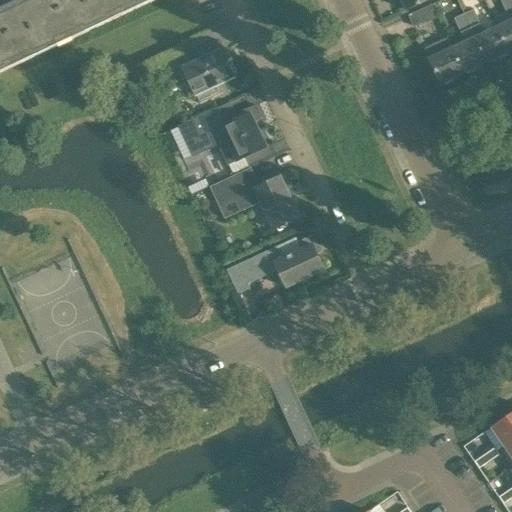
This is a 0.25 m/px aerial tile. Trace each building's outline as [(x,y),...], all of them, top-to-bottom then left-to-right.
[(32,0),(0,15),(0,69),(147,0),(32,0)] [(401,0),(407,11),(429,0),(401,0)] [(500,0),(506,13),(511,9),(511,1),(511,0),(500,0)] [(432,5),(408,16),(413,28),(425,22),(426,24),(438,18),(432,5)] [(465,42),(452,48),(465,74),(487,64),(464,14),(460,6),(450,11),(465,42)] [(487,64),(509,54),(497,27),(484,32),(474,10),(464,14),(487,64)] [(509,54),(511,52),(511,19),(497,27),(509,54)] [(441,85),(465,74),(452,48),(449,40),(427,50),(431,58),(429,59),(441,85)] [(182,44),(137,65),(153,98),(189,82),(196,97),(199,105),(222,94),(218,86),(234,79),(223,55),(227,53),(226,50),(225,49),(220,42),(196,53),(198,56),(189,60),(182,44)] [(235,113),(238,120),(227,125),(219,108),(180,126),(193,156),(226,140),(236,162),(240,160),(246,157),(255,153),(267,148),(255,122),(262,118),(256,106),(235,113)] [(225,219),(260,203),(273,230),(300,218),(287,191),(294,187),(286,171),(274,175),(276,180),(260,187),(251,168),(210,187),(225,219)] [(276,247),(235,267),(227,270),(238,294),(250,289),(248,284),(279,270),(287,288),(324,271),(317,255),(322,251),(312,236),(298,243),(296,238),(276,247)] [(504,447),(511,441),(511,413),(491,428),(504,447)] [(494,448),(484,456),(488,462),(499,455),(494,448)] [(473,463),(478,469),(488,462),(484,456),(473,463)] [(502,505),(511,498),(511,497),(508,491),(497,498),(502,505)]
